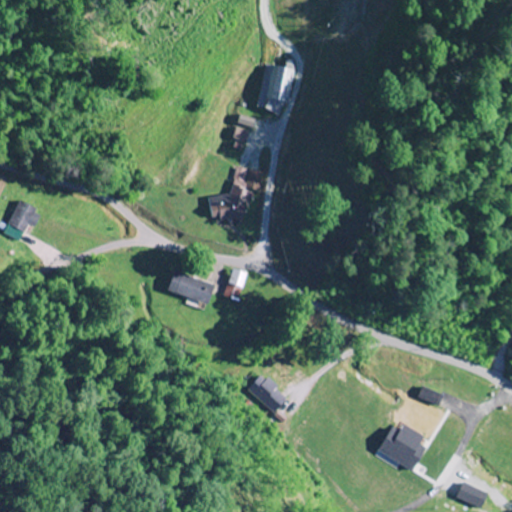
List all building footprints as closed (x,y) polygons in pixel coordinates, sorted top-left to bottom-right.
[(254,108),(283,115),(293,71),(265,64),(254,108)] [(252,108),(238,107),(234,140),(248,142),(252,108)] [(258,172),(235,167),(228,199),(212,196),(208,217),(247,225),(258,172)] [(8,224),(29,235),(41,212),(19,201),(8,224)] [(222,298),(237,302),(246,274),(232,269),(222,298)] [(418,481),(435,457),(401,433),(384,457),(418,481)]
